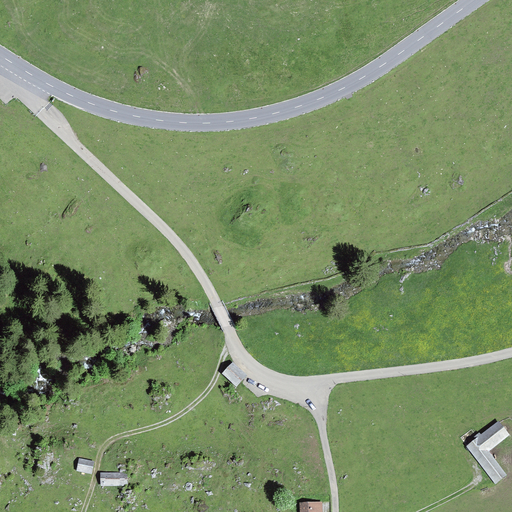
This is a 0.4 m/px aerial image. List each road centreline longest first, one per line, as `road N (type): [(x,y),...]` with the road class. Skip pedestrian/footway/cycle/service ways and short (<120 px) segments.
road 1 (secondary): [(27,73),(119,113),(245,120),(338,91),(474,0)]
road 2 (unclassified): [(308,390),(248,362),(194,264),(41,111),(27,73)]
road 3 (track): [(83,511),(106,445),(199,400),(234,344)]
road 4 (track): [(511,351),(308,390)]
road 5 (track): [(336,511),(308,390)]
